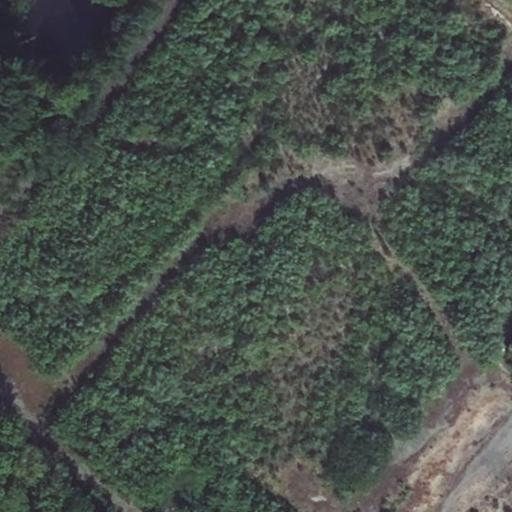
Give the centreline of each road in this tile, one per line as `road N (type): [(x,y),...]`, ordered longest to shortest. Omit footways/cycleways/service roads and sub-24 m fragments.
road 1 (track): [(459,511),(511,449),(511,9),(499,0)]
road 2 (track): [(0,217),(177,0)]
road 3 (track): [(126,511),(36,436),(0,382)]
